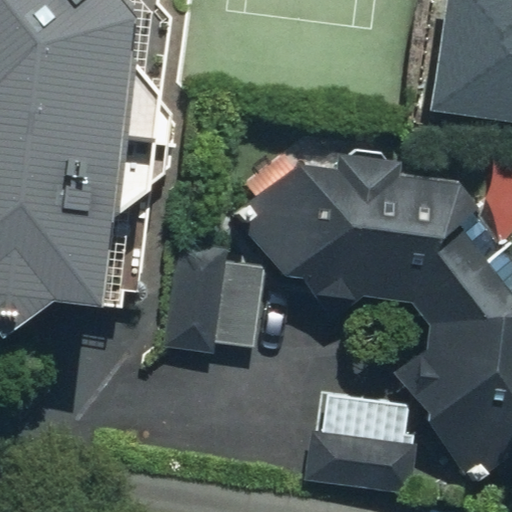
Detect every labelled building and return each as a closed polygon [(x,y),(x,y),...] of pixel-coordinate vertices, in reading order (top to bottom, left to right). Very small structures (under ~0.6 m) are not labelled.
[(0,0),(0,315),(26,346),(87,303),(149,308),(180,0),(0,0)] [(511,0),(451,0),(436,95),(511,107),(511,0)] [(497,309),(404,368),(441,413),(511,363),(511,235),(503,223),(495,180),(415,168),(416,145),(353,140),(348,152),(311,149),(242,208),(297,273),(378,218),(467,231),(452,251),(497,309)] [(180,244),(174,344),(260,349),(266,249),(180,244)] [(311,476),(317,477),(341,458),(395,460),(415,482),(418,444),(407,437),(411,394),(388,392),(364,413),(336,390),(333,425),(315,424),(311,476)] [(466,511),(128,469),(122,511),(466,511)]
